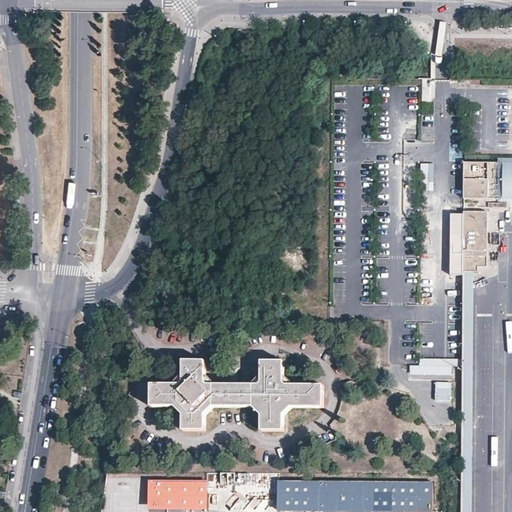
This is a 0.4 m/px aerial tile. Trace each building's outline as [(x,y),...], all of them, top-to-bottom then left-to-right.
[(511,163),(498,163),(464,163),(464,198),(511,198),(511,163)] [(434,185),(434,164),(421,164),(421,185),(434,185)] [(479,267),(488,267),(488,212),(464,212),(463,272),(479,272),(479,267)] [(474,273),(466,273),(464,511),(471,511),(474,284),(474,273)] [(419,359),(419,366),(409,365),(409,375),(452,376),(452,367),(459,367),(459,360),(419,359)] [(182,387),(178,387),(152,387),(152,408),(175,409),(184,418),(184,432),(187,432),(205,432),(206,417),(214,409),(254,409),(262,418),(262,433),(284,433),(284,418),(292,409),(323,409),(324,388),(318,388),(291,387),(287,387),(284,384),(284,380),(284,364),(262,363),(262,380),(262,385),(259,387),(255,387),(238,387),(230,387),(212,387),(209,387),(208,386),(206,385),(206,380),(206,363),(184,363),(184,379),(184,384),(182,387)] [(435,383),(435,401),(451,401),(451,383),(435,383)] [(267,491),(267,482),(258,481),(237,481),(237,490),(267,491)] [(303,511),(303,502),(303,482),(267,482),(267,491),(266,510),(303,511)] [(317,502),(317,482),(303,482),(303,502),(317,502)] [(321,506),(321,511),(358,511),(358,482),(317,482),(317,502),(317,505),(321,506)] [(149,510),(208,511),(208,483),(149,483),(149,510)] [(411,511),(411,501),(408,501),(408,493),(411,493),(412,483),(374,483),(360,483),(360,510),(361,510),(411,511)]
